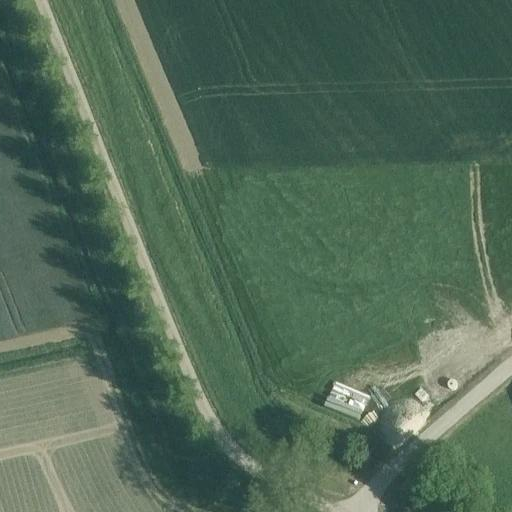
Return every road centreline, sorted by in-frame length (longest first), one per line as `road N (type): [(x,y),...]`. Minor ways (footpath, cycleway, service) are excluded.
road 1 (tertiary): [(332,511),(254,470),(225,447),(208,417),(45,0)]
road 2 (track): [(190,511),(174,507),(153,480),(104,347)]
